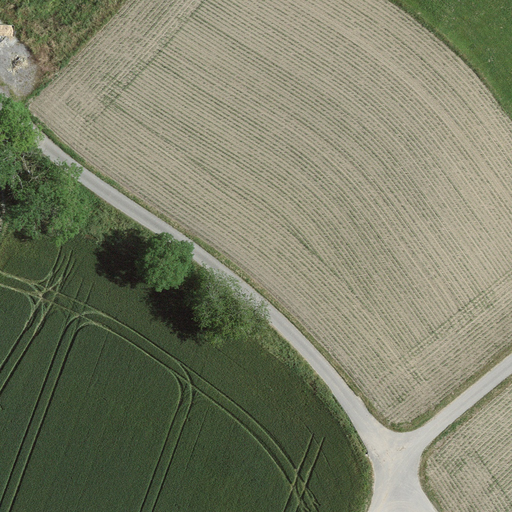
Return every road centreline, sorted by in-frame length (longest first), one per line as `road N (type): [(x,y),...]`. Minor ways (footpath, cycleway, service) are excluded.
road 1 (track): [(0,97),(44,154),(216,267),(303,345),(396,462)]
road 2 (track): [(511,367),(396,462)]
